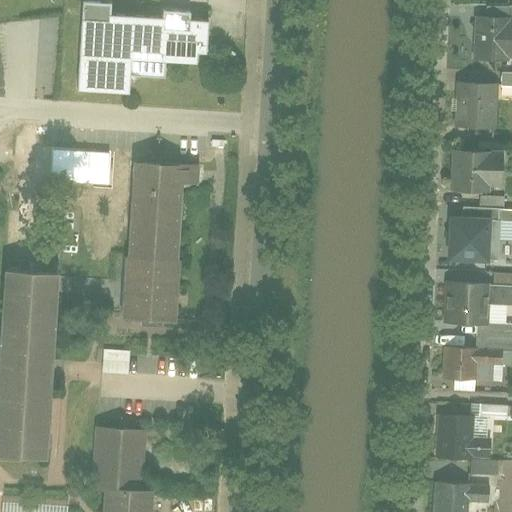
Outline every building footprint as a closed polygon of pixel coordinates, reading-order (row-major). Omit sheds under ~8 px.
[(110,6),(80,5),(77,95),(128,97),(129,78),(164,79),(164,64),(197,66),(197,56),(205,57),(207,23),(189,22),(189,14),(163,13),(163,21),(110,18),(110,6)] [(511,34),(477,31),(474,77),(511,79),(511,34)] [(510,99),(474,93),(469,128),(505,133),(510,99)] [(469,152),(466,184),(507,187),(509,156),(469,152)] [(1,283),(0,302),(0,458),(45,462),(54,310),(110,313),(110,325),(171,329),(181,179),(194,180),(195,166),(132,162),(125,281),(60,277),(59,286),(1,283)] [(466,211),(463,254),(492,256),(495,213),(466,211)] [(457,282),(456,316),(488,317),(489,283),(457,282)] [(452,375),(484,378),(486,348),(454,346),(452,375)] [(128,372),(128,349),(102,349),(101,372),(128,372)] [(447,415),(445,455),(489,457),(490,417),(447,415)] [(139,434),(94,430),(89,489),(98,490),(96,511),(148,511),(150,491),(135,490),(139,434)] [(438,511),(466,511),(467,498),(439,496),(438,511)]
